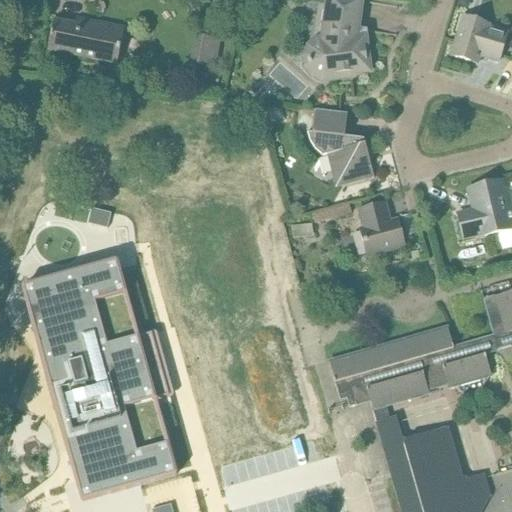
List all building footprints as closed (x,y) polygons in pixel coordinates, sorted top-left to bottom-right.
[(361,2),(350,0),(328,0),(325,27),(333,28),(331,43),(319,44),(312,50),(308,58),(309,66),(315,73),(323,77),(368,71),(364,39),(356,40),(361,2)] [(489,26),(482,24),(462,18),(451,56),(478,64),(480,57),(486,58),(485,60),(498,63),(507,34),(489,28),(489,26)] [(54,21),(48,51),(117,65),(124,29),(92,23),(91,29),(54,21)] [(215,71),(220,41),(194,36),(189,66),(215,71)] [(257,84),(249,93),(257,95),(262,89),(257,84)] [(147,125),(149,105),(127,102),(125,122),(147,125)] [(283,110),(268,108),(272,123),(286,119),(283,110)] [(347,115),(315,112),(300,110),(298,128),(308,134),(310,143),(315,151),(322,157),(322,158),(329,156),(335,179),(344,184),(372,177),(373,179),(374,179),(364,140),(345,138),(347,115)] [(510,215),(502,182),(468,190),(473,211),(458,215),(464,239),(479,236),(480,238),(511,229),(511,224),(511,220),(511,219),(511,215),(510,215)] [(367,257),(385,252),(404,247),(397,221),(387,223),(386,219),(388,219),(385,204),(359,211),(364,229),(360,230),(367,257)] [(349,205),(312,216),(315,225),(351,214),(349,205)] [(88,224),(107,229),(111,214),(92,210),(88,224)] [(77,276),(26,291),(85,502),(151,484),(180,476),(179,475),(159,401),(171,397),(154,335),(141,338),(121,264),(77,276)] [(511,293),(483,301),(494,337),(498,351),(511,346),(511,293)] [(372,411),(386,407),(429,395),(428,391),(442,387),(441,384),(447,383),(449,389),(491,377),(485,355),(498,351),(494,337),(453,349),(447,329),(329,363),(340,401),(341,401),(340,398),(346,397),(349,408),(357,406),(356,404),(369,400),(372,411)] [(390,419),(386,407),(372,411),(376,423),(375,424),(400,511),(476,511),(480,504),(488,502),(490,497),(484,475),(467,480),(463,478),(448,428),(406,441),(402,439),(396,418),(390,419)]
